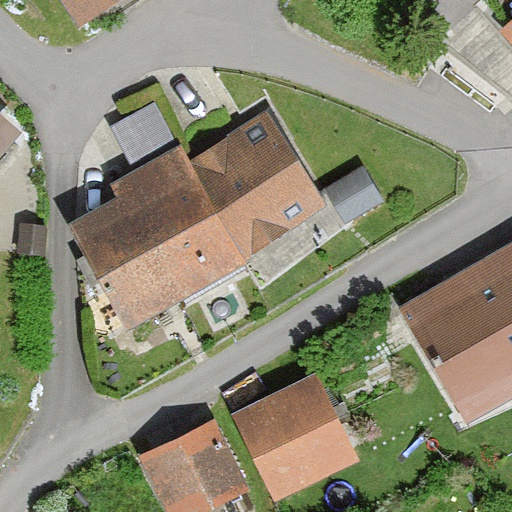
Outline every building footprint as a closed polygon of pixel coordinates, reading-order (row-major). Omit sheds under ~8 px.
[(40,0),(59,30),(109,0),(40,0)] [(511,7),(495,23),(511,41),(511,7)] [(114,123),(139,154),(176,124),(151,93),(114,123)] [(117,197),(71,226),(127,331),(327,207),(268,111),(191,161),(182,145),(110,185),(117,197)] [(511,223),(379,296),(443,413),(511,375),(511,223)] [(301,358),(200,410),(236,480),(247,502),(348,451),(301,358)] [(200,410),(124,447),(153,511),(165,511),(236,480),(200,410)]
